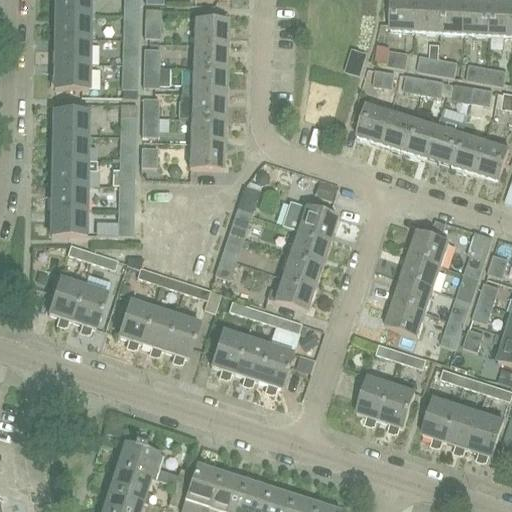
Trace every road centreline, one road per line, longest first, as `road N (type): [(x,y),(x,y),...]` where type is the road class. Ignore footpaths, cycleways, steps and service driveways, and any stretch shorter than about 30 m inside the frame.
road 1 (residential): [(391,190),(266,143),(262,0)]
road 2 (residential): [(299,444),(391,190)]
road 3 (residential): [(299,444),(43,364)]
road 4 (residential): [(0,219),(10,153),(8,3)]
road 5 (residential): [(43,364),(28,421),(45,511)]
road 6 (residential): [(511,226),(391,190)]
